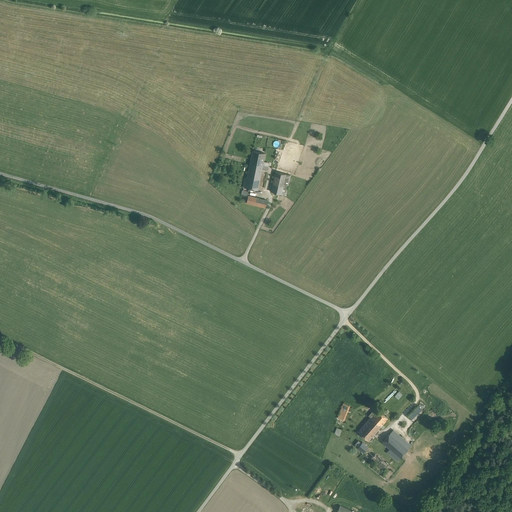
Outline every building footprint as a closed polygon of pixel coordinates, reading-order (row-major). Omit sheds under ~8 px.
[(265,153),(253,151),(250,162),(263,165),(265,153)] [(263,165),(250,162),(250,163),(247,178),(245,177),(243,187),(245,187),(245,188),(258,190),(262,169),(263,165)] [(286,174),(276,172),(271,192),(282,194),(286,174)] [(286,174),(282,194),(286,195),(291,175),(286,174)] [(247,196),(245,195),(243,203),(251,205),(253,197),(247,196)] [(267,200),(253,197),(251,205),(265,208),(267,200)] [(399,390),(395,395),(398,399),(403,393),(399,390)] [(344,420),(348,409),(347,408),(348,404),(343,402),(337,417),(344,420)] [(370,417),(378,409),(376,407),(368,416),(370,417)] [(418,407),(409,416),(412,419),(422,410),(418,407)] [(388,418),(378,409),(370,417),(377,423),(377,422),(378,423),(382,426),(388,418)] [(370,417),(358,431),(369,441),(382,426),(378,423),(377,422),(377,423),(370,417)] [(394,429),(391,433),(409,449),(412,445),(394,429)] [(409,449),(391,433),(382,442),(387,447),(397,455),(400,458),(409,449)] [(360,445),(358,447),(363,452),(368,447),(362,442),(360,445)] [(378,456),(368,447),(363,452),(373,461),(378,456)] [(397,455),(387,447),(384,451),(386,452),(394,459),(397,455)] [(413,453),(409,449),(400,458),(405,462),(413,453)] [(381,458),(389,465),(394,459),(386,452),(381,458)] [(378,456),(373,461),(384,470),(385,469),(389,465),(381,458),(378,456)]
